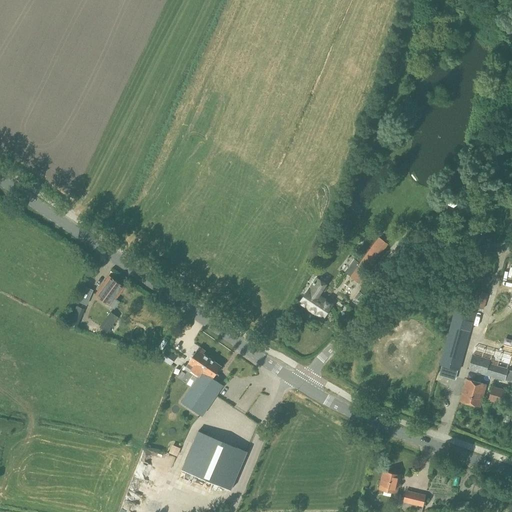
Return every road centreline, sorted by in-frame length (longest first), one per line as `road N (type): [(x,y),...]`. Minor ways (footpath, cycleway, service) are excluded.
road 1 (tertiary): [(304,386),(0,179)]
road 2 (unclassified): [(304,386),(343,336),(424,265),(511,246)]
road 3 (tertiary): [(511,474),(304,386)]
